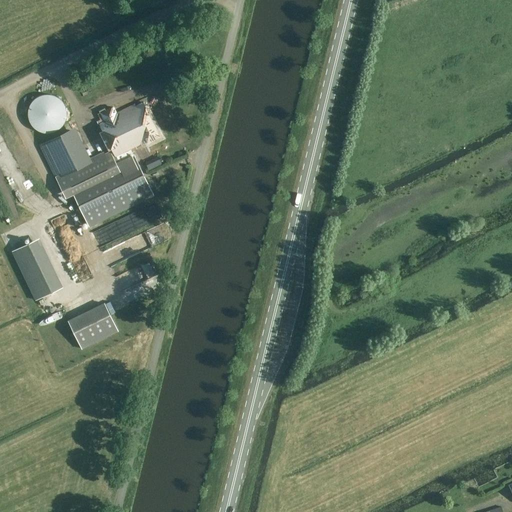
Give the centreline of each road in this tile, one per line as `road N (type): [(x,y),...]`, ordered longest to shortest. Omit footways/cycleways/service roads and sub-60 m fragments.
road 1 (primary): [(226,511),(350,0)]
road 2 (unclassified): [(117,511),(239,0)]
road 3 (track): [(0,95),(196,0)]
